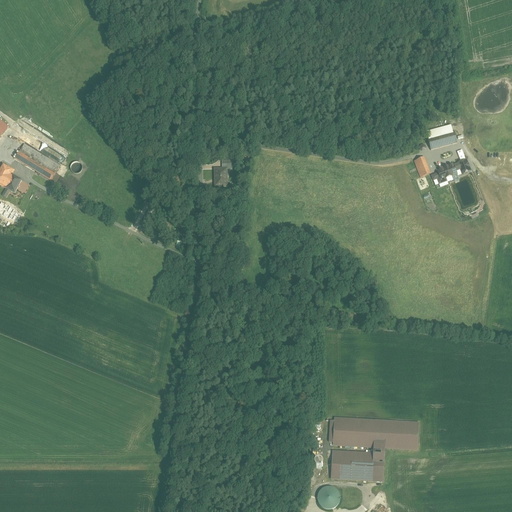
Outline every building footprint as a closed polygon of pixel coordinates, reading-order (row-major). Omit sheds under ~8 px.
[(0,142),(10,128),(0,120),(0,142)] [(457,132),(427,140),(431,152),(460,145),(457,132)] [(62,166),(26,144),(16,159),(52,182),(62,166)] [(427,157),(414,162),(419,179),(434,174),(427,157)] [(214,168),(214,189),(229,189),(228,173),(232,171),(234,161),(221,161),(221,168),(214,168)] [(447,176),(451,186),(453,194),(473,186),(464,162),(444,169),(447,176)] [(0,185),(5,188),(12,175),(15,170),(3,164),(0,168),(0,185)] [(22,181),(12,175),(5,188),(15,194),(22,181)] [(440,190),(451,186),(447,176),(439,179),(438,179),(431,181),(435,193),(440,191),(440,190)] [(475,190),(468,192),(477,216),(483,213),(475,190)] [(333,451),(331,480),(385,483),(387,449),(418,450),(419,422),(335,417),(334,446),(374,448),(374,453),(333,451)]
